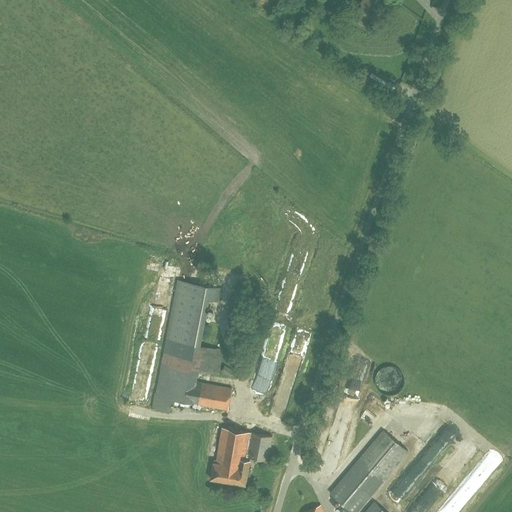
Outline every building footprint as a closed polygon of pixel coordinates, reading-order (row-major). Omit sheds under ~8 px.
[(371,29),(392,0),(362,0),(352,15),(371,29)] [(178,280),(170,321),(204,326),(209,299),(219,301),(221,288),(178,280)] [(157,393),(173,395),(176,379),(194,381),(197,367),(201,343),(204,327),(170,322),(157,393)] [(225,348),(201,343),(197,367),(220,372),(225,348)] [(230,376),(233,371),(225,365),(221,371),(230,376)] [(176,379),(173,399),(229,410),(233,388),(194,381),(176,379)] [(173,395),(157,393),(156,392),(153,408),(170,412),(173,395)] [(448,427),(438,443),(446,448),(456,432),(448,427)] [(247,459),(247,457),(252,432),(222,428),(217,460),(214,459),(211,479),(246,485),(248,475),(250,475),(251,468),(249,468),(250,460),(247,459)] [(357,511),(385,480),(409,452),(383,431),(330,493),(350,509),(347,511),(357,511)] [(273,436),(252,432),(247,457),(269,460),(273,436)] [(413,511),(428,511),(466,474),(456,465),(412,510),(413,511)] [(403,498),(420,482),(412,474),(395,490),(403,498)] [(444,511),(461,511),(478,496),(470,488),(444,511)] [(387,511),(375,501),(365,511),(387,511)]
